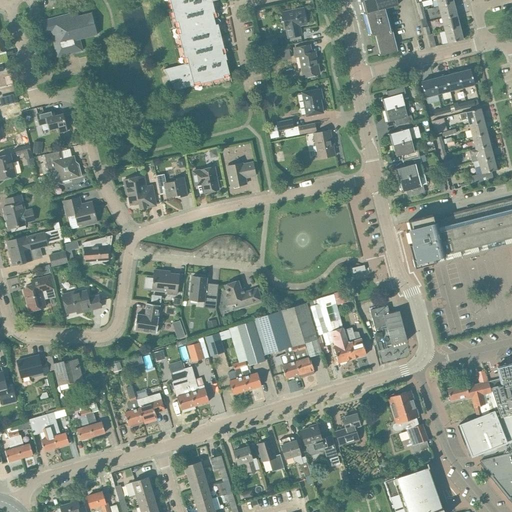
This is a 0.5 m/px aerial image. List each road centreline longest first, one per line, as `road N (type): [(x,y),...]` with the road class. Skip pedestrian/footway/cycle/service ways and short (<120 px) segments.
road 1 (residential): [(158,448),(416,365)]
road 2 (residential): [(134,238),(201,213),(374,178)]
road 3 (residential): [(134,238),(102,188),(82,113),(71,103),(43,100),(34,84)]
road 4 (residential): [(425,354),(374,178)]
road 5 (residential): [(12,328),(113,332),(128,253)]
road 6 (residential): [(416,365),(449,456),(493,511)]
road 7 (residential): [(14,506),(37,479),(158,448)]
road 8 (residential): [(260,268),(128,253)]
road 9 (residential): [(357,73),(485,43)]
